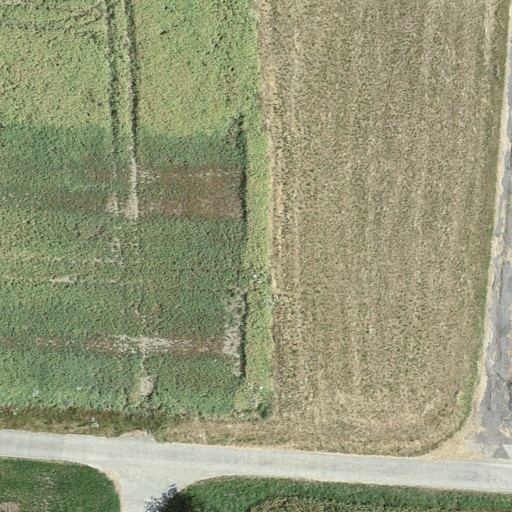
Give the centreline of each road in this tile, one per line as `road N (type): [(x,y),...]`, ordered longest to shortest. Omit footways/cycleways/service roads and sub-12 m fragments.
road 1 (track): [(0,445),(511,486)]
road 2 (track): [(511,227),(494,485)]
